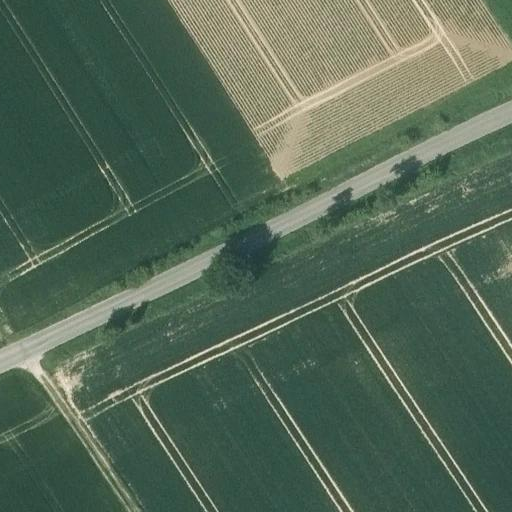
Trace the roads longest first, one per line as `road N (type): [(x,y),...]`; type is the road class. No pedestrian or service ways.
road 1 (unclassified): [(511,119),(0,362)]
road 2 (track): [(0,315),(132,511)]
